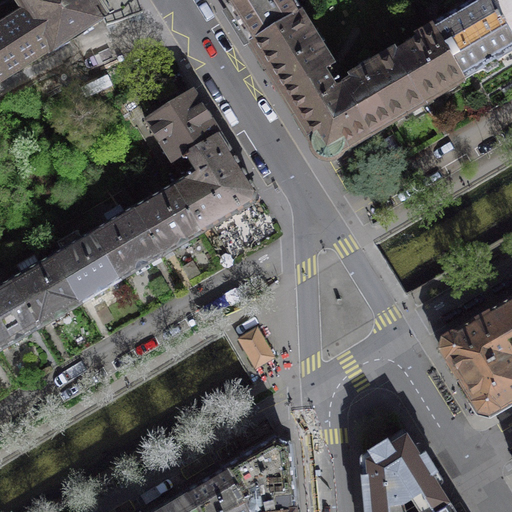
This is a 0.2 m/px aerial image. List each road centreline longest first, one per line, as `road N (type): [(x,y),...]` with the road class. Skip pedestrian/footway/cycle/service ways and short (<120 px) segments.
road 1 (residential): [(317,232),(0,428)]
road 2 (residential): [(174,0),(317,232)]
road 3 (residential): [(96,511),(294,397),(331,397)]
road 4 (residential): [(511,117),(317,232)]
road 5 (residential): [(317,232),(306,271),(310,362),(331,397)]
road 6 (residential): [(391,352),(413,320),(511,262)]
road 7 (residential): [(391,352),(388,316),(351,254),(317,232)]
road 8 (residential): [(470,463),(391,352)]
